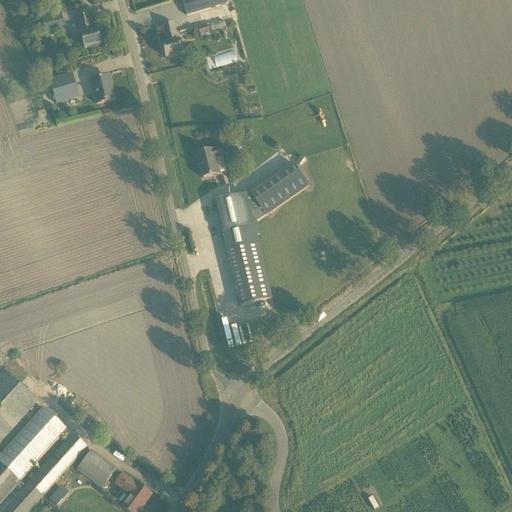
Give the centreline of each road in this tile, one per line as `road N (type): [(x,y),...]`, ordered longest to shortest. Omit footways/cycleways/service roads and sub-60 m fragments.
road 1 (unclassified): [(237,397),(209,367),(120,0)]
road 2 (unclassified): [(237,397),(257,370),(511,171)]
road 3 (unclassified): [(273,511),(279,429),(237,397)]
road 4 (unclassified): [(173,511),(237,397)]
